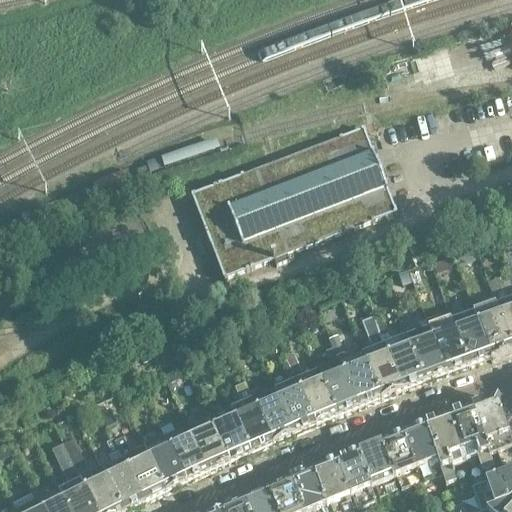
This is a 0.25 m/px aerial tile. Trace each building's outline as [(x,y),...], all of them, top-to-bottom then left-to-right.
[(364,131),(192,199),(207,236),(224,283),(270,264),(271,265),(276,264),(277,268),(290,263),(288,258),(397,216),(379,170),(364,131)] [(454,263),(457,270),(474,263),(472,257),(454,263)] [(438,267),(442,277),(454,272),(450,262),(438,267)] [(490,283),(497,305),(511,349),(511,286),(509,276),(490,283)] [(354,305),(370,300),(367,290),(351,295),(354,305)] [(445,297),(453,321),(469,369),(491,362),(475,313),(467,290),(445,297)] [(470,298),(475,313),(491,362),(511,354),(511,349),(497,305),(484,310),(478,296),(470,298)] [(424,310),(415,313),(419,324),(428,321),(424,310)] [(403,394),(386,346),(383,337),(379,328),(376,318),(363,322),(373,351),(364,354),(381,403),(403,394)] [(453,321),(431,329),(447,377),(469,369),(453,321)] [(385,326),(379,328),(383,337),(388,335),(385,326)] [(447,377),(431,329),(418,333),(408,337),(425,386),(447,377)] [(282,347),(277,334),(261,342),(266,354),(282,347)] [(342,335),(333,338),(336,348),(339,356),(349,352),(342,335)] [(383,337),(386,346),(403,394),(425,386),(408,337),(396,342),(389,335),(388,335),(383,337)] [(162,363),(154,343),(136,350),(143,366),(153,362),(154,366),(162,363)] [(339,356),(336,348),(330,350),(333,358),(339,356)] [(242,357),(239,349),(233,351),(237,360),(242,357)] [(364,354),(342,363),(359,411),(381,403),(364,354)] [(298,356),(289,360),(294,373),(303,369),(298,356)] [(342,363),(319,372),(337,420),(359,411),(342,363)] [(319,372),(297,381),(316,429),(337,420),(319,372)] [(178,383),(175,375),(166,378),(170,387),(178,383)] [(297,381),(276,390),(295,438),(316,429),(297,381)] [(250,393),(253,400),(273,448),(295,438),(276,390),(262,396),(259,389),(250,393)] [(143,391),(133,396),(137,403),(147,398),(143,391)] [(253,400),(232,409),(252,456),(273,447),(273,448),(253,400)] [(479,408),(471,411),(488,457),(493,472),(499,479),(511,474),(511,448),(498,407),(493,405),(479,409),(479,408)] [(232,409),(209,419),(230,466),(252,456),(232,409)] [(183,420),(187,429),(208,475),(230,466),(209,419),(205,410),(183,420)] [(447,420),(463,465),(477,460),(486,484),(496,480),(493,472),(488,457),(471,411),(447,420)] [(110,415),(103,418),(109,430),(116,427),(110,415)] [(447,420),(423,429),(436,466),(439,474),(441,474),(446,488),(457,485),(453,474),(465,469),(463,465),(447,420)] [(162,430),(166,439),(187,486),(208,475),(187,429),(175,435),(171,426),(162,430)] [(436,466),(423,429),(401,438),(417,484),(418,488),(429,484),(428,483),(440,478),(436,466)] [(414,475),(401,438),(379,448),(392,486),(395,493),(404,489),(417,484),(414,475)] [(166,439),(144,450),(166,496),(166,497),(187,486),(166,439)] [(120,453),(123,460),(145,506),(166,496),(144,450),(140,442),(120,453)] [(65,447),(81,481),(95,511),(121,511),(102,470),(90,476),(74,443),(65,447)] [(99,462),(102,470),(121,511),(133,511),(145,506),(123,460),(120,453),(116,444),(108,447),(113,456),(109,457),(99,462)] [(69,487),(59,492),(69,511),(95,511),(81,481),(65,447),(53,453),(69,487)] [(384,489),(392,486),(379,448),(355,457),(372,504),(382,500),(378,492),(384,489)] [(0,466),(16,458),(12,450),(0,456),(0,466)] [(355,457),(333,466),(347,502),(347,503),(350,511),(351,511),(372,504),(355,457)] [(347,502),(333,466),(312,475),(325,511),(350,511),(347,503),(347,502)] [(489,511),(509,505),(511,502),(511,474),(499,479),(496,480),(486,484),(480,486),(472,489),(480,511),(489,511)] [(291,484),(290,484),(301,511),(325,511),(312,475),(291,484)] [(477,477),(468,480),(471,489),(472,489),(480,486),(477,477)] [(301,511),(290,484),(268,494),(275,511),(301,511)] [(460,503),(455,491),(446,494),(451,507),(460,503)] [(69,511),(59,492),(38,502),(42,511),(69,511)] [(275,511),(268,494),(243,504),(247,511),(275,511)] [(33,505),(19,511),(42,511),(38,502),(33,505)] [(511,511),(511,502),(509,505),(489,511),(511,511)]
